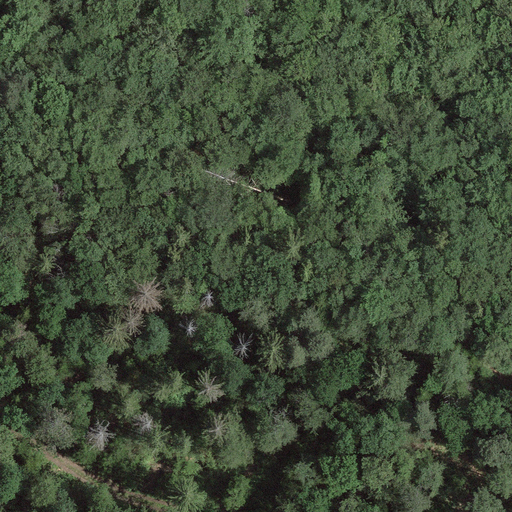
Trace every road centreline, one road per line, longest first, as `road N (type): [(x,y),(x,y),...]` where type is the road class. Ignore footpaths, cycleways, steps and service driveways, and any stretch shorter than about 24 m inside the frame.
road 1 (track): [(511,135),(277,89),(0,19)]
road 2 (track): [(0,415),(74,465),(174,511)]
